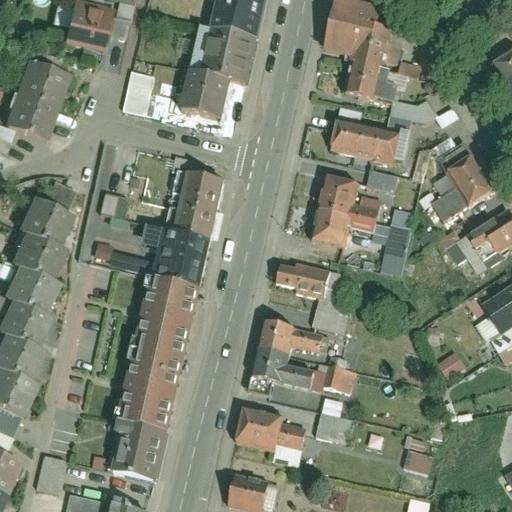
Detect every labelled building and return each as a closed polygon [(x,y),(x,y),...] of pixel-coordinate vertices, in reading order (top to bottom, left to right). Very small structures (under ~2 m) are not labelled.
[(192,64),(178,122),(210,129),(223,73),(235,75),(252,0),(221,0),(206,67),(192,64)] [(334,0),(330,23),(356,28),(342,96),(378,103),(393,29),(366,24),(371,0),(334,0)] [(511,13),(511,1),(511,0),(494,0),(472,14),(483,31),(511,13)] [(103,63),(115,16),(78,7),(66,54),(103,63)] [(511,91),(511,38),(511,37),(486,54),(511,91)] [(71,90),(31,72),(4,131),(44,149),(71,90)] [(156,120),(158,107),(149,106),(154,79),(130,74),(123,114),(156,120)] [(400,137),(331,122),(324,153),(393,168),(400,137)] [(455,141),(431,157),(465,210),(490,193),(455,141)] [(351,180),(321,173),(305,242),(334,249),(351,180)] [(369,175),(366,192),(394,197),(397,180),(369,175)] [(156,487),(221,186),(186,178),(173,237),(163,235),(152,282),(150,282),(108,477),(156,487)] [(99,217),(124,222),(128,203),(104,198),(99,217)] [(511,227),(497,204),(443,238),(465,274),(511,244),(511,227)] [(60,254),(73,225),(31,206),(17,238),(26,242),(13,271),(19,274),(5,304),(12,307),(0,333),(0,338),(5,341),(0,350),(0,413),(27,426),(42,394),(33,390),(47,359),(41,356),(56,324),(49,321),(62,291),(55,288),(68,258),(60,254)] [(375,238),(387,241),(379,276),(401,280),(411,233),(405,231),(409,216),(393,212),(390,231),(377,228),(375,238)] [(316,298),(320,276),(276,267),(270,294),(302,301),(298,323),(338,332),(344,303),(316,298)] [(511,271),(473,296),(495,332),(511,321),(511,271)] [(294,325),(268,318),(252,385),(277,391),(294,325)] [(455,356),(437,368),(446,382),(464,370),(455,356)] [(334,373),(329,393),(351,398),(355,377),(334,373)] [(347,446),(350,423),(340,421),(342,405),(323,402),(316,442),(347,446)] [(272,454),(280,414),(246,407),(239,448),(272,454)] [(405,450),(423,456),(426,446),(408,440),(405,450)] [(429,478),(432,459),(406,454),(402,472),(429,478)] [(42,459),(37,493),(58,497),(64,463),(42,459)] [(0,511),(3,511),(20,472),(0,464),(0,511)] [(226,511),(261,511),(265,497),(232,489),(226,511)] [(121,511),(73,501),(70,511),(121,511)] [(410,502),(407,511),(428,511),(429,507),(410,502)]
